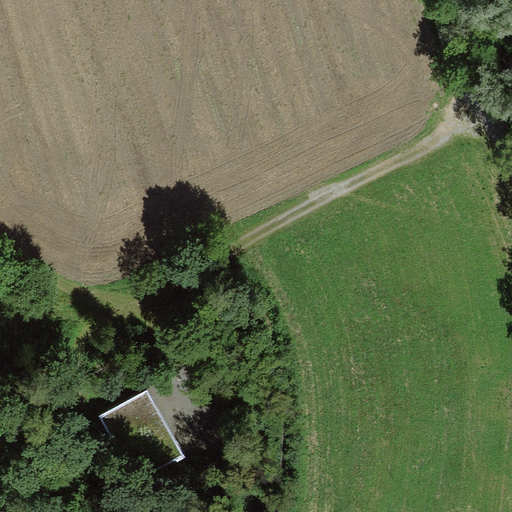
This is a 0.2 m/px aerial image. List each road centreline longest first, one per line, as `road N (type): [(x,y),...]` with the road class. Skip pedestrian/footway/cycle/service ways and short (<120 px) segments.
road 1 (track): [(473,114),(130,294)]
road 2 (track): [(429,0),(453,82),(473,114)]
